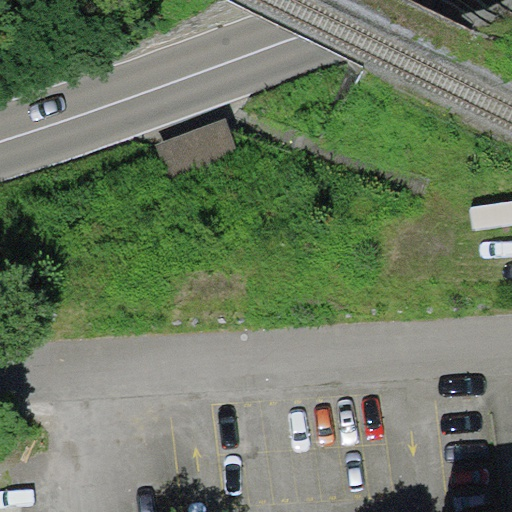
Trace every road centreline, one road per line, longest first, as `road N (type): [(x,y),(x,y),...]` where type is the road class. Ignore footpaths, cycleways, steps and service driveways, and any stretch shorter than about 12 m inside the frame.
road 1 (unknown): [(511,345),(0,367)]
road 2 (primary): [(0,146),(399,0)]
